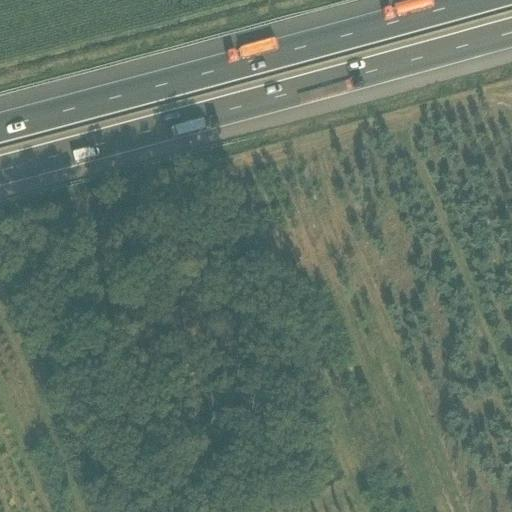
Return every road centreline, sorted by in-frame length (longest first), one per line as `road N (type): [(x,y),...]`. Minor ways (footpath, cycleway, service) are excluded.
road 1 (motorway): [(0,171),(511,33)]
road 2 (motorway): [(475,0),(0,129)]
